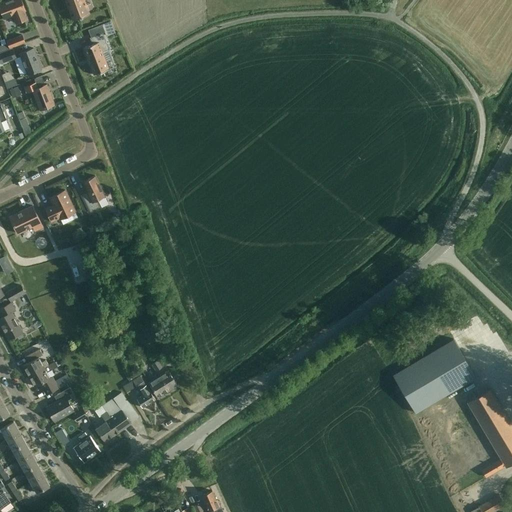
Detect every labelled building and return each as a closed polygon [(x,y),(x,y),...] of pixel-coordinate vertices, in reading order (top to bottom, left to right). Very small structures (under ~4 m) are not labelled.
[(25,11),(21,0),(8,0),(0,3),(0,7),(4,19),(13,15),(16,23),(28,18),(25,11)] [(84,0),(65,0),(73,20),(90,14),(84,0)] [(111,21),(102,24),(106,36),(115,32),(111,21)] [(26,35),(38,30),(36,25),(24,30),(26,35)] [(103,32),(90,37),(92,44),(83,47),(94,75),(109,69),(102,52),(109,49),(103,32)] [(10,48),(25,42),(22,35),(7,40),(10,48)] [(12,48),(0,52),(0,60),(1,63),(16,58),(12,48)] [(33,48),(20,53),(28,74),(41,69),(33,48)] [(1,69),(5,76),(12,72),(8,65),(1,69)] [(17,84),(15,79),(5,82),(7,88),(17,84)] [(55,104),(47,84),(38,88),(36,82),(24,86),(27,92),(32,90),(40,109),(55,104)] [(18,86),(9,89),(12,96),(20,92),(18,86)] [(87,191),(81,193),(90,212),(101,207),(97,200),(105,196),(103,193),(104,192),(101,185),(100,186),(95,175),(82,182),(87,191)] [(65,190),(50,197),(53,204),(45,208),(51,221),(59,217),(60,219),(75,211),(65,190)] [(43,227),(32,205),(9,216),(18,233),(33,226),(35,230),(43,227)] [(5,255),(0,257),(0,260),(2,264),(8,260),(5,255)] [(11,301),(25,293),(21,285),(7,293),(11,301)] [(0,311),(3,317),(0,318),(0,323),(9,339),(22,331),(11,312),(15,310),(11,303),(0,309),(0,311)] [(97,315),(100,323),(107,321),(104,313),(97,315)] [(476,377),(466,359),(453,339),(393,374),(416,412),(476,377)] [(166,354),(173,349),(169,342),(162,347),(166,354)] [(43,355),(39,349),(32,353),(29,348),(22,352),(28,362),(23,365),(29,376),(48,365),(45,360),(41,362),(38,357),(43,355)] [(158,359),(152,363),(157,370),(162,367),(158,359)] [(50,378),(47,372),(57,366),(54,362),(48,365),(29,376),(35,387),(40,384),(43,389),(55,382),(52,377),(50,378)] [(177,385),(168,370),(149,382),(158,397),(177,385)] [(138,386),(141,391),(143,394),(137,398),(142,407),(155,399),(140,375),(132,380),(136,387),(138,386)] [(60,400),(46,407),(54,421),(73,410),(66,397),(73,393),(70,387),(57,394),(60,400)] [(511,462),(511,425),(490,389),(468,402),(501,459),(482,470),(487,477),(506,466),(511,462)] [(105,421),(95,428),(104,442),(132,423),(131,422),(138,416),(121,392),(102,405),(107,412),(101,415),(105,421)] [(0,419),(10,414),(3,403),(0,404),(0,419)] [(73,416),(76,421),(86,415),(83,410),(73,416)] [(1,428),(7,440),(20,432),(13,421),(1,428)] [(62,429),(56,432),(63,444),(69,441),(62,429)] [(26,443),(20,432),(7,440),(13,450),(26,443)] [(80,443),(74,447),(84,461),(100,450),(90,436),(85,440),(83,437),(79,441),(80,443)] [(31,454),(26,443),(13,450),(19,461),(31,454)] [(37,464),(31,454),(19,461),(25,471),(37,464)] [(43,475),(37,464),(25,471),(31,482),(43,475)] [(4,469),(0,471),(0,472),(5,480),(9,478),(4,469)] [(50,486),(43,475),(31,482),(37,493),(50,486)] [(12,481),(8,484),(13,492),(17,489),(12,481)] [(23,498),(17,489),(13,492),(19,501),(23,498)] [(0,511),(2,511),(0,509),(10,502),(2,490),(0,491),(0,511)] [(212,490),(201,495),(208,511),(215,508),(216,511),(223,511),(217,499),(216,499),(212,490)] [(481,511),(493,511),(506,505),(500,494),(479,507),(481,511)] [(203,511),(200,503),(194,506),(196,511),(203,511)]
